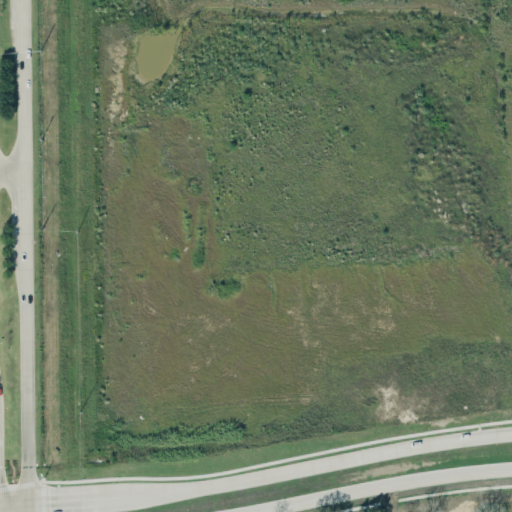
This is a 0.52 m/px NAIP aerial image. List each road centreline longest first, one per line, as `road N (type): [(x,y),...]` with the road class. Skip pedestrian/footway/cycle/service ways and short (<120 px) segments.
road 1 (secondary): [(511,433),(141,495),(28,502)]
road 2 (secondary): [(245,511),(426,475),(511,467)]
road 3 (secondary): [(28,502),(28,235)]
road 4 (secondary): [(27,170),(25,0)]
